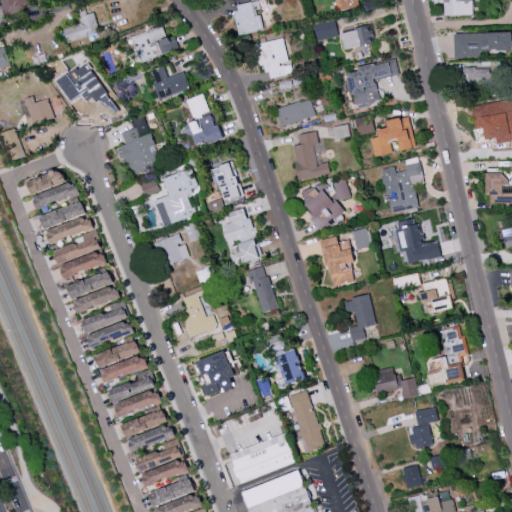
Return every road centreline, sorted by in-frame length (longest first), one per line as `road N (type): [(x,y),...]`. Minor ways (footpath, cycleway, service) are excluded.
road 1 (residential): [(380,511),(242,92),(184,0)]
road 2 (residential): [(511,422),(413,0)]
road 3 (residential): [(230,511),(89,146)]
